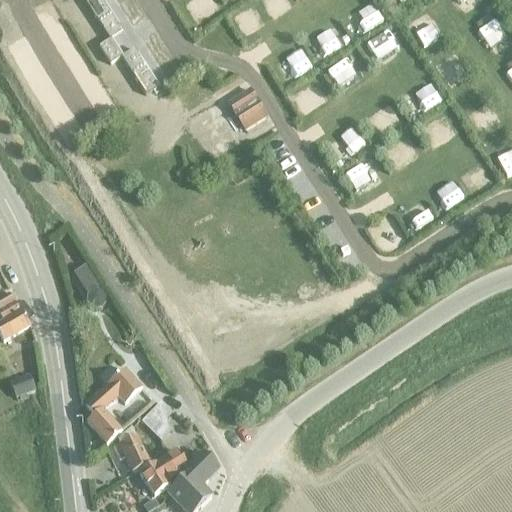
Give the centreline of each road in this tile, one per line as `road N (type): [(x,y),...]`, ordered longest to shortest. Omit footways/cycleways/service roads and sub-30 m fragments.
road 1 (secondary): [(74,511),(48,308),(0,188)]
road 2 (unclassified): [(291,415),(474,295),(511,279)]
